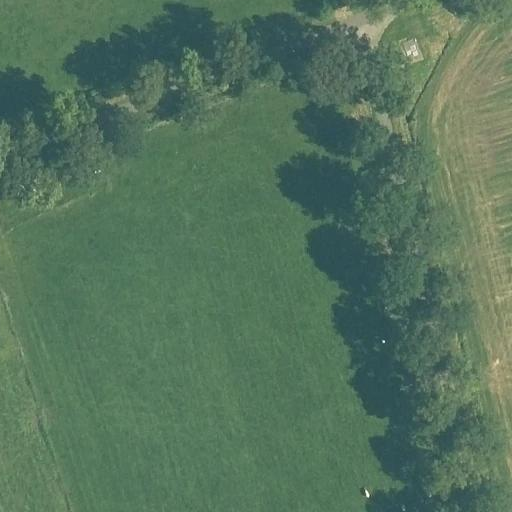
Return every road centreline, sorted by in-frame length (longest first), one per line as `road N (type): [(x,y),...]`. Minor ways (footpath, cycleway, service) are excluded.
road 1 (unclassified): [(470,511),(352,26)]
road 2 (unclassified): [(0,160),(352,26)]
